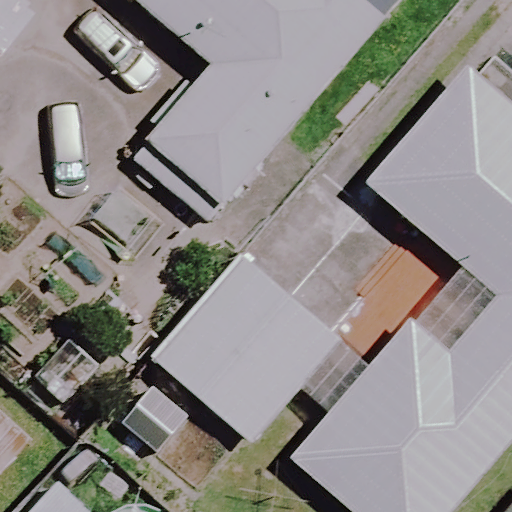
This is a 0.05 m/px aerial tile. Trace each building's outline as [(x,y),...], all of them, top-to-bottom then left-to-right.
[(220,213),(396,0),(123,0),(210,72),(144,151),(220,213)] [(511,83),(489,64),(389,181),(511,285),(511,299),(467,352),(427,317),(310,455),(377,511),(465,511),(511,457),(511,83)] [(353,334),(253,248),(158,357),(257,443),(353,334)] [(0,482),(42,431),(0,397),(0,482)] [(101,511),(72,485),(46,511),(101,511)]
